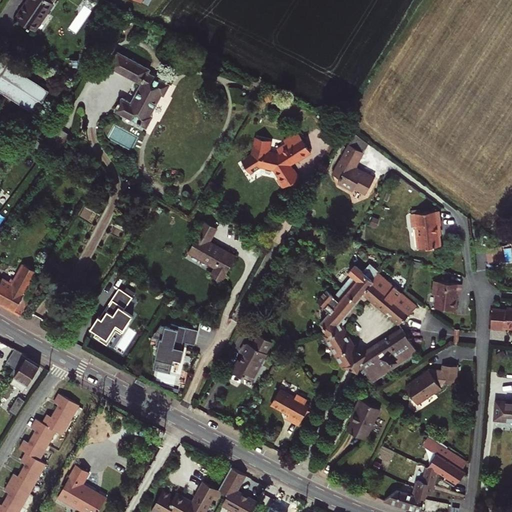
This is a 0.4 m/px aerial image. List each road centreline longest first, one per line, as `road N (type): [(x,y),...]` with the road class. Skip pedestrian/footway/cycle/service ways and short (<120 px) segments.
road 1 (secondary): [(65,360),(359,511)]
road 2 (residential): [(469,511),(484,280)]
